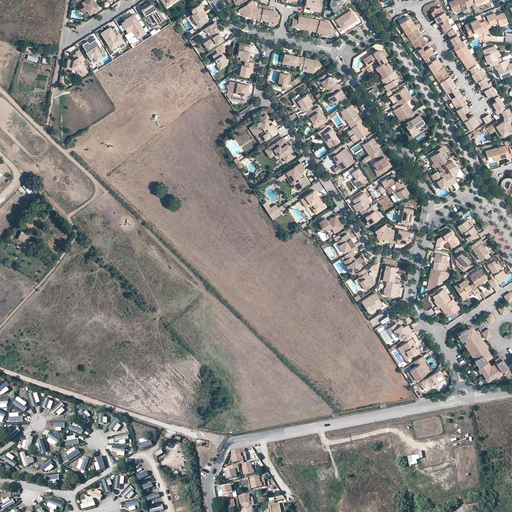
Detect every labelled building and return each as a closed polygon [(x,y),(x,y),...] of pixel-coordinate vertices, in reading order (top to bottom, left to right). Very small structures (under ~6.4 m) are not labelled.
[(99,8),(93,0),(78,0),(78,1),(82,1),(84,5),(87,9),(90,13),(94,11),(96,9),(99,8)] [(245,15),(247,13),(249,14),(249,16),(253,17),(253,18),(257,18),(259,11),(259,9),(252,0),(251,0),(239,9),(242,12),(245,15)] [(320,10),(322,0),(305,0),(305,5),(309,5),(309,8),(320,10)] [(334,0),(335,0),(333,1),(329,4),(334,11),(340,8),(339,6),(337,4),(339,3),(343,0),(334,0)] [(456,0),(453,0),(449,2),(452,11),(462,7),(463,11),(468,9),(466,5),(471,3),(471,2),(470,0),(456,0)] [(159,24),(165,21),(154,3),(142,10),(147,18),(154,14),(159,24)] [(207,20),(204,15),(203,13),(205,12),(202,8),(204,6),(202,3),(192,10),(194,13),(192,14),(199,26),(207,20)] [(432,12),(434,15),(433,16),(437,22),(445,16),(443,13),(444,13),(440,7),(438,8),(433,11),(432,12)] [(259,11),(257,18),(269,20),(270,19),(272,19),(272,21),(277,22),(278,16),(274,11),(263,8),(262,11),(259,11)] [(347,25),(351,23),(350,22),(352,21),(352,22),(357,18),(351,9),(336,20),(342,29),(347,25)] [(490,25),(496,23),(498,22),(498,23),(499,25),(503,23),(507,22),(504,12),(495,15),(494,12),(486,16),(487,19),(484,20),(485,21),(488,28),(491,27),(490,25)] [(126,21),(122,23),(128,33),(133,30),(138,39),(147,34),(135,13),(125,19),(126,21)] [(297,27),(297,25),(303,26),(302,29),(313,31),(316,19),(299,16),(298,20),(293,19),(292,26),(297,27)] [(442,23),(444,27),(448,23),(447,21),(448,20),(446,16),(445,16),(437,22),(439,25),(440,24),(442,23)] [(414,24),(411,19),(410,20),(407,17),(400,22),(403,27),(404,27),(406,30),(414,24)] [(313,31),(322,32),(322,31),(324,31),(324,32),(333,34),(334,30),(328,22),(316,19),(313,31)] [(473,35),(473,33),(477,32),(477,33),(482,31),(484,34),(489,32),(488,28),(485,21),(479,23),(478,19),(477,20),(465,24),(469,36),(473,35)] [(221,35),(220,36),(218,33),(220,32),(216,26),(217,26),(215,22),(205,28),(207,32),(209,31),(211,30),(215,35),(213,37),(207,40),(206,46),(209,49),(223,39),(221,35)] [(444,27),(446,30),(449,34),(453,31),(448,23),(444,27)] [(405,31),(411,39),(420,33),(414,24),(406,30),(405,31)] [(113,30),(111,27),(102,33),(113,50),(120,46),(122,49),(127,45),(116,28),(113,30)] [(453,41),(458,38),(453,31),(449,34),(451,37),(453,41)] [(417,48),(426,42),(420,33),(411,39),(417,48)] [(453,46),(455,50),(464,44),(462,41),(460,42),(458,38),(453,41),(456,45),(454,45),(453,46)] [(90,44),(89,42),(83,45),(95,64),(103,58),(100,54),(103,52),(96,40),(90,44)] [(425,60),(429,58),(427,55),(431,52),(428,47),(429,46),(426,42),(417,48),(425,60)] [(213,55),(215,59),(217,62),(217,65),(223,66),(227,64),(228,58),(227,58),(225,58),(223,54),(224,53),(226,52),(224,48),(226,47),(223,43),(215,49),(218,52),(213,55)] [(250,58),(248,57),(249,52),(250,46),(239,44),(237,55),(240,56),(240,60),(245,61),(249,62),(250,58)] [(455,50),(461,60),(470,54),(464,44),(455,50)] [(485,55),(484,55),(488,63),(489,62),(491,65),(494,64),(502,61),(501,57),(498,58),(497,55),(495,51),(496,50),(495,46),(483,50),(485,55)] [(86,60),(79,49),(75,52),(76,53),(73,55),(74,57),(75,59),(73,60),(71,59),(68,59),(66,69),(72,70),(72,67),(79,68),(82,74),(87,70),(83,63),(86,60)] [(381,50),(377,49),(363,59),(367,65),(364,66),(366,68),(371,65),(370,63),(372,61),(373,59),(376,57),(378,60),(379,59),(381,63),(383,62),(386,59),(381,50)] [(297,56),(285,53),(283,62),(295,65),(295,64),(300,65),(301,57),(297,56)] [(466,67),(467,66),(474,62),(475,61),(470,54),(461,60),(466,67)] [(310,59),(310,61),(305,60),(306,58),(301,57),(300,65),(299,69),(302,69),(302,70),(305,71),(311,72),(313,72),(322,65),(319,61),(316,60),(310,59)] [(433,72),(442,66),(440,63),(439,63),(435,58),(431,61),(429,58),(425,60),(433,72)] [(508,75),(511,73),(511,62),(510,63),(508,59),(504,60),(502,61),(494,64),(496,69),(498,69),(501,78),(508,75)] [(248,76),(249,73),(251,67),(253,67),(254,63),(249,62),(245,61),(244,65),(241,64),(240,69),(239,75),(248,76)] [(387,63),(385,64),(383,62),(381,63),(375,67),(376,70),(378,69),(383,77),(392,71),(387,63)] [(468,68),(472,74),(479,70),(475,64),(468,68)] [(433,72),(439,81),(449,75),(443,66),(442,66),(433,72)] [(479,70),(472,74),(477,81),(484,77),(485,76),(480,69),(479,70)] [(383,81),(386,80),(388,82),(385,84),(384,84),(387,88),(397,81),(395,78),(398,76),(394,70),(392,71),(383,77),(381,78),(383,81)] [(279,73),(277,84),(281,85),(280,86),(286,88),(287,82),(289,82),(289,80),(290,75),(279,73)] [(332,83),(331,80),(328,76),(326,74),(319,79),(326,88),(327,87),(329,90),(337,85),(338,84),(335,81),(332,83)] [(440,82),(445,90),(455,84),(450,76),(440,82)] [(290,82),(292,85),(299,81),(297,77),(294,78),(290,81),(290,82)] [(477,81),(481,87),(487,83),(484,77),(477,81)] [(229,90),(228,93),(233,94),(232,99),(245,101),(246,101),(247,96),(247,93),(248,91),(249,86),(230,82),(226,87),(229,90)] [(484,90),(486,93),(493,88),(489,82),(487,83),(481,87),(480,88),(482,91),(483,90),(484,90)] [(445,90),(451,99),(460,92),(455,84),(445,90)] [(329,90),(327,91),(330,96),(328,97),(332,103),(338,98),(340,102),(347,98),(344,94),(342,91),(341,91),(340,89),(337,85),(329,90)] [(392,105),(394,108),(406,100),(409,98),(412,96),(405,87),(394,94),(398,101),(392,105)] [(486,93),(488,96),(491,95),(493,98),(497,95),(493,88),(486,93)] [(451,99),(457,107),(463,103),(465,102),(466,101),(460,92),(451,99)] [(300,97),(296,100),(301,107),(300,108),(302,112),(313,105),(305,94),(300,97)] [(493,102),(494,105),(501,101),(497,95),(493,98),(496,101),(493,102)] [(392,109),(396,115),(398,114),(401,119),(406,116),(413,111),(406,100),(394,108),(392,109)] [(494,110),(497,114),(501,111),(506,108),(501,101),(494,105),(496,109),(494,110)] [(457,107),(456,108),(462,117),(465,115),(463,112),(462,111),(463,110),(464,111),(467,109),(463,103),(457,107)] [(351,104),(341,111),(349,125),(350,125),(356,121),(360,118),(351,104)] [(312,123),(313,122),(316,122),(318,126),(327,120),(318,106),(310,111),(312,114),(310,115),(310,117),(309,117),(312,123)] [(413,111),(406,116),(409,120),(407,121),(408,123),(406,125),(408,129),(423,119),(416,108),(413,111)] [(331,119),(340,114),(337,110),(329,115),(331,119)] [(255,134),(260,131),(261,132),(260,133),(260,134),(263,137),(265,140),(272,135),(271,134),(277,130),(275,126),(274,125),(270,127),(269,125),(268,123),(270,121),(266,115),(261,118),(263,121),(261,122),(260,121),(260,120),(258,120),(257,121),(256,122),(256,123),(250,127),(255,134)] [(465,122),(469,129),(478,123),(475,119),(474,120),(472,117),(465,122)] [(368,132),(361,122),(362,121),(360,118),(356,121),(350,125),(355,133),(350,136),(354,141),(368,132)] [(412,135),(418,131),(416,127),(425,121),(423,119),(408,129),(412,135)] [(504,119),(495,125),(502,136),(503,137),(506,136),(510,133),(511,133),(511,125),(510,122),(510,119),(504,119)] [(486,127),(490,133),(494,130),(499,137),(502,136),(495,125),(494,122),(486,127)] [(321,135),(323,133),(328,140),(326,142),(329,147),(339,141),(330,128),(328,129),(326,126),(317,131),(320,136),(321,135)] [(277,154),(279,152),(281,154),(285,161),(294,155),(290,148),(291,148),(290,147),(289,148),(287,144),(288,143),(287,142),(286,142),(283,137),(276,141),(277,143),(274,144),(273,144),(268,147),(271,151),(273,149),(276,153),(277,154)] [(373,138),(363,145),(369,155),(372,158),(374,156),(382,151),(380,148),(378,149),(376,145),(377,144),(373,138)] [(493,158),(493,160),(507,156),(507,158),(511,156),(510,149),(505,150),(504,145),(485,150),(487,156),(488,156),(492,155),(493,158)] [(331,157),(333,156),(336,161),(338,164),(339,165),(341,169),(354,161),(345,148),(342,150),(339,146),(328,153),(331,157)] [(268,147),(264,149),(269,157),(273,154),(271,151),(268,147)] [(434,150),(436,153),(430,156),(434,162),(433,163),(431,164),(434,167),(440,163),(446,159),(441,153),(446,150),(444,147),(440,147),(434,150)] [(382,151),(374,156),(376,160),(374,162),(376,166),(375,167),(379,173),(391,166),(388,162),(387,162),(385,159),(383,156),(384,155),(382,151)] [(452,160),(445,164),(449,170),(446,173),(452,182),(456,180),(454,177),(453,176),(455,174),(458,168),(452,160)] [(302,175),(301,177),(298,173),(300,172),(305,169),(300,162),(293,166),(294,168),(291,170),(290,168),(286,171),(288,175),(293,182),(294,184),(293,187),(296,188),(297,189),(309,181),(304,174),(302,175)] [(351,177),(353,175),(355,178),(360,185),(366,181),(358,167),(354,169),(352,167),(342,173),(344,177),(347,175),(350,174),(351,177)] [(446,173),(445,172),(440,175),(437,170),(433,172),(432,177),(436,178),(441,186),(445,184),(447,183),(448,185),(452,182),(446,173)] [(286,171),(281,174),(282,176),(279,178),(280,179),(285,176),(288,175),(286,171)] [(397,185),(394,181),(392,177),(395,175),(394,174),(381,182),(385,187),(386,187),(389,191),(396,186),(397,185)] [(439,187),(441,186),(436,178),(432,177),(439,187)] [(22,185),(28,192),(34,188),(27,180),(22,185)] [(397,185),(396,186),(399,190),(396,192),(400,198),(401,198),(407,193),(408,193),(406,190),(407,189),(402,182),(400,184),(397,185)] [(381,196),(377,188),(375,189),(372,184),(367,187),(375,199),(381,196)] [(310,205),(312,203),(315,207),(318,212),(325,207),(320,198),(318,199),(316,195),(317,194),(315,190),(301,199),(306,207),(310,205)] [(360,212),(369,206),(367,203),(370,201),(364,191),(352,199),(354,202),(358,208),(360,212)] [(269,214),(277,209),(275,205),(271,208),(268,203),(264,206),(269,214)] [(364,214),(367,218),(368,218),(371,222),(379,217),(371,205),(369,206),(360,212),(363,215),(364,214)] [(412,217),(410,216),(410,214),(411,208),(403,206),(402,209),(401,213),(399,213),(397,220),(411,223),(413,217),(412,217)] [(277,209),(269,214),(271,218),(279,212),(277,209)] [(326,229),(330,226),(334,231),(343,226),(336,216),(327,221),(325,218),(319,222),(321,226),(323,225),(326,229)] [(308,225),(310,228),(319,222),(316,219),(308,224),(307,224),(308,225)] [(473,225),(470,227),(466,220),(457,226),(465,238),(469,235),(471,238),(478,234),(475,231),(476,230),(473,225)] [(382,237),(382,236),(384,237),(384,238),(388,239),(387,240),(391,241),(393,233),(394,229),(390,229),(390,227),(387,226),(384,223),(375,229),(377,233),(376,235),(378,238),(382,239),(382,237)] [(398,229),(397,233),(393,233),(391,241),(395,242),(396,240),(404,241),(407,239),(409,231),(398,229)] [(28,233),(21,230),(18,238),(24,241),(28,233)] [(441,246),(442,243),(448,239),(453,246),(459,242),(450,230),(437,238),(437,241),(436,245),(441,246)] [(353,244),(351,245),(348,239),(350,238),(347,233),(336,241),(339,246),(343,251),(346,249),(348,253),(352,250),(356,247),(354,243),(353,244)] [(480,238),(470,245),(480,260),(484,256),(484,255),(487,252),(484,247),(481,243),(483,242),(480,238)] [(468,267),(473,263),(462,251),(464,250),(461,245),(453,250),(455,262),(458,265),(459,265),(462,261),(465,264),(468,267)] [(362,256),(356,260),(354,258),(353,259),(351,256),(352,254),(354,253),(352,250),(348,253),(344,255),(346,259),(343,261),(350,272),(366,261),(362,256)] [(436,253),(435,257),(434,262),(432,262),(431,267),(445,270),(447,263),(446,262),(447,255),(436,253)] [(498,279),(506,273),(496,259),(488,264),(493,272),(490,274),(492,277),(496,284),(500,282),(499,281),(498,279)] [(394,276),(393,276),(394,271),(393,270),(394,266),(385,264),(382,279),(386,280),(394,282),(395,278),(393,277),(394,276)] [(428,289),(438,283),(439,280),(441,281),(445,278),(446,276),(448,276),(449,271),(445,270),(431,267),(430,272),(432,272),(431,277),(429,277),(427,289),(428,289)] [(359,276),(357,277),(362,286),(364,289),(374,283),(374,281),(371,275),(369,276),(368,275),(364,268),(357,272),(359,276)] [(487,277),(481,268),(470,275),(474,282),(476,285),(481,281),(487,277)] [(492,287),(496,284),(492,277),(488,279),(488,280),(492,287)] [(476,285),(474,282),(469,285),(465,279),(454,286),(464,299),(468,296),(467,294),(472,290),(474,292),(476,294),(480,292),(476,285)] [(384,287),(383,290),(386,291),(385,295),(393,297),(395,295),(396,286),(398,287),(399,283),(394,282),(386,280),(385,287),(384,287)] [(433,295),(435,299),(437,303),(436,304),(438,308),(440,306),(451,299),(444,288),(433,295)] [(361,301),(367,311),(376,305),(377,306),(382,303),(374,292),(361,301)] [(422,299),(428,309),(434,305),(428,296),(422,299)] [(446,312),(448,315),(459,308),(453,298),(451,299),(440,306),(442,309),(444,308),(446,312)] [(504,304),(497,308),(501,315),(508,310),(504,304)] [(490,313),(484,317),(488,323),(494,319),(490,313)] [(407,324),(403,327),(402,328),(400,325),(399,325),(397,327),(395,323),(394,324),(393,323),(388,326),(392,333),(394,331),(397,337),(402,334),(404,338),(409,335),(412,332),(407,324)] [(469,347),(472,351),(474,355),(477,359),(474,360),(475,362),(477,364),(478,367),(479,369),(481,372),(483,374),(485,378),(488,376),(489,378),(493,376),(495,375),(499,372),(501,371),(502,370),(506,368),(507,367),(502,359),(501,360),(500,361),(499,360),(496,361),(497,362),(494,364),(496,366),(491,369),(490,367),(487,368),(484,364),(487,362),(485,360),(487,359),(486,356),(486,354),(488,353),(485,348),(476,335),(474,331),(473,330),(471,332),(469,331),(468,328),(466,330),(465,329),(457,334),(458,336),(460,339),(461,340),(463,339),(466,342),(469,347)] [(492,335),(487,329),(481,333),(484,336),(486,339),(492,335)] [(487,347),(484,343),(481,338),(478,334),(476,335),(485,348),(487,347)] [(415,348),(413,345),(415,344),(409,335),(404,338),(402,339),(404,342),(397,346),(401,353),(405,350),(408,355),(412,352),(414,355),(420,351),(417,347),(415,348)] [(413,361),(416,365),(409,369),(415,379),(429,370),(423,361),(425,359),(423,355),(413,361)] [(420,386),(422,389),(443,376),(441,373),(442,373),(439,369),(418,382),(421,386),(420,386)] [(444,378),(443,376),(422,389),(423,391),(430,387),(432,388),(434,387),(436,386),(437,385),(438,383),(439,381),(444,378)] [(31,393),(33,407),(39,406),(38,393),(31,393)] [(50,395),(44,408),(50,411),(56,398),(50,395)] [(16,403),(25,414),(30,409),(21,399),(16,403)] [(64,404),(52,411),(56,417),(68,410),(64,404)] [(86,411),(80,414),(85,427),(92,424),(86,411)] [(105,415),(99,414),(96,427),(103,428),(105,415)] [(10,423),(24,422),(24,415),(10,416),(10,423)] [(120,424),(116,419),(105,429),(111,434),(120,424)] [(70,430),(82,436),(86,430),(74,423),(70,430)] [(22,426),(10,432),(12,438),(25,432),(22,426)] [(55,448),(60,443),(50,433),(45,438),(55,448)] [(115,443),(128,439),(127,433),(113,436),(115,443)] [(139,435),(143,449),(149,447),(145,433),(139,435)] [(28,434),(23,447),(29,449),(35,437),(28,434)] [(38,451),(45,451),(43,437),(36,438),(38,451)] [(64,447),(77,443),(76,437),(62,440),(64,447)] [(112,453),(125,456),(127,449),(114,446),(112,453)] [(70,464),(80,454),(75,449),(65,459),(70,464)] [(242,457),(241,453),(240,453),(239,449),(232,450),(233,455),(232,455),(234,463),(243,461),(243,457),(242,457)] [(106,464),(101,451),(95,454),(97,461),(100,467),(106,464)] [(21,454),(24,467),(31,466),(28,452),(21,454)] [(18,462),(8,453),(3,457),(13,467),(18,462)] [(407,456),(410,465),(421,463),(418,453),(407,456)] [(88,470),(90,457),(83,455),(81,469),(88,470)] [(49,458),(38,466),(41,472),(53,464),(49,458)] [(254,469),(253,470),(252,465),(251,465),(250,462),(242,463),(245,475),(255,473),(254,469)] [(10,469),(0,466),(0,473),(8,476),(10,469)] [(148,467),(136,473),(138,479),(150,473),(148,467)] [(226,474),(227,475),(228,479),(237,477),(235,469),(226,471),(226,474)] [(61,473),(47,477),(49,483),(62,480),(61,473)] [(262,482),(260,483),(260,479),(259,475),(250,477),(253,488),(263,486),(262,482)] [(123,479),(116,478),(113,491),(120,493),(123,479)] [(142,484),(144,490),(156,485),(153,479),(142,484)] [(106,480),(100,482),(105,495),(111,493),(106,480)] [(170,491),(181,487),(179,482),(168,486),(170,491)] [(225,499),(233,497),(231,485),(221,486),(222,490),(223,490),(224,494),(225,499)] [(135,491),(130,486),(120,495),(125,501),(135,491)] [(87,493),(99,499),(103,494),(91,487),(87,493)] [(147,502),(159,498),(157,492),(145,496),(147,502)] [(250,498),(250,494),(240,496),(242,504),(242,508),(249,506),(248,503),(250,502),(249,498),(250,498)] [(5,511),(17,504),(13,498),(1,506),(5,511)] [(225,506),(226,509),(236,507),(234,499),(225,501),(226,505),(225,506)] [(46,507),(60,509),(61,502),(47,500),(46,507)] [(80,510),(94,507),(93,500),(79,503),(80,510)] [(126,510),(140,507),(138,500),(125,503),(126,510)] [(149,510),(163,507),(162,502),(148,504),(149,510)] [(277,511),(278,511),(282,511),(282,510),(286,510),(284,503),(273,505),(274,511),(277,511)]
